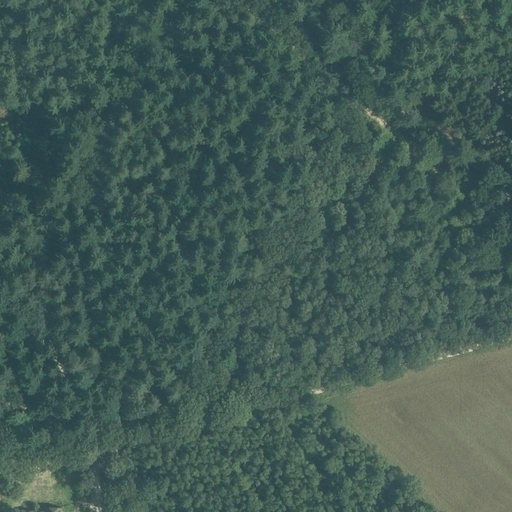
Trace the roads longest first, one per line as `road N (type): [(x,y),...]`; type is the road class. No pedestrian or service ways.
road 1 (track): [(102,453),(511,337)]
road 2 (track): [(511,230),(370,97),(242,0)]
road 3 (track): [(102,453),(63,351),(0,297)]
